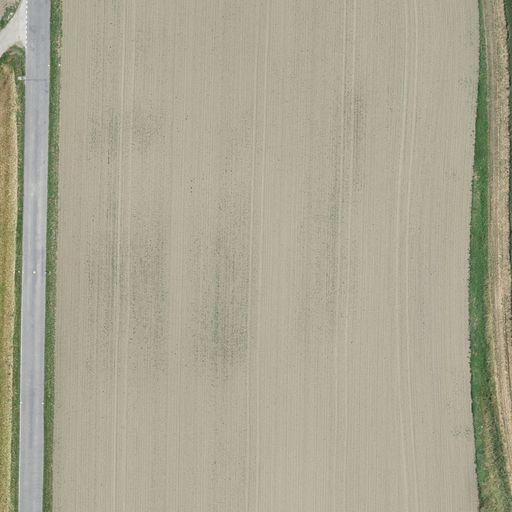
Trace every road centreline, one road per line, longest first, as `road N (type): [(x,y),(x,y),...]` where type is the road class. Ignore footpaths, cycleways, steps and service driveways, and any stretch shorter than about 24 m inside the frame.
road 1 (tertiary): [(29,511),(38,0)]
road 2 (track): [(511,455),(493,259),(488,0)]
